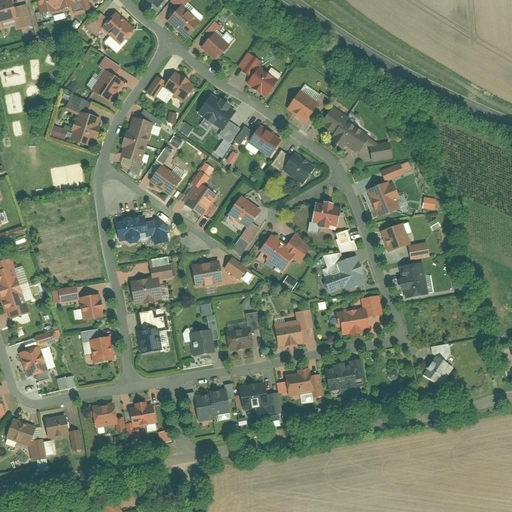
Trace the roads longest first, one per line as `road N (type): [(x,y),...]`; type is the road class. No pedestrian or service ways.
road 1 (residential): [(184,456),(511,398)]
road 2 (tertiary): [(511,125),(411,78),(288,0)]
road 3 (residential): [(173,381),(397,337)]
road 4 (residential): [(101,169),(97,197),(132,388)]
road 5 (residential): [(343,178),(335,161),(169,43)]
road 6 (residential): [(0,493),(184,456)]
road 7 (residential): [(397,337),(343,178)]
road 8 (residential): [(0,353),(19,398),(33,404),(132,388)]
road 9 (residential): [(169,43),(112,132),(101,169)]
road 10 (residential): [(101,169),(198,240)]
